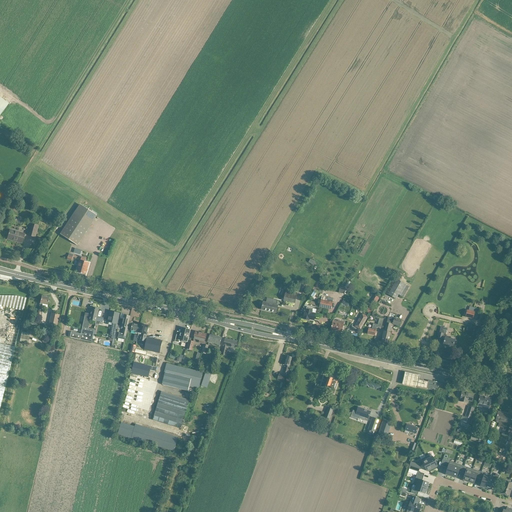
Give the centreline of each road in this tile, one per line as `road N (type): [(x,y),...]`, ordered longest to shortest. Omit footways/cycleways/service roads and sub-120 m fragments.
road 1 (secondary): [(511,388),(284,336)]
road 2 (secondary): [(226,323),(0,270)]
